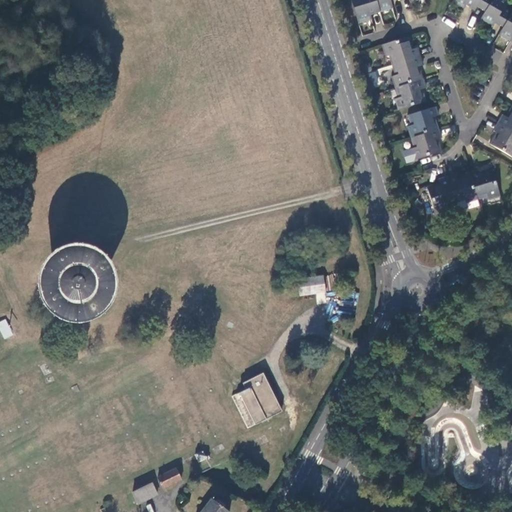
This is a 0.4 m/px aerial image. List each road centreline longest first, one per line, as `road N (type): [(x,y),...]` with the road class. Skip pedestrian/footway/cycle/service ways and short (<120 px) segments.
road 1 (tertiary): [(318,0),(407,274)]
road 2 (tertiary): [(400,298),(299,479)]
road 3 (tertiary): [(329,489),(421,308)]
